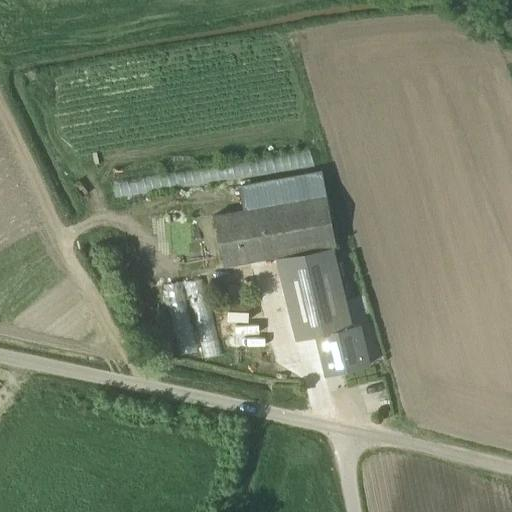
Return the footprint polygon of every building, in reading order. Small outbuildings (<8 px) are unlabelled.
[(116,182),(89,185),(90,199),(118,196),(116,182)] [(366,366),(368,364),(359,326),(357,324),(349,326),(331,248),(334,246),(324,196),(323,195),(213,214),(211,216),(221,265),(223,267),(274,257),(294,339),(312,337),(314,336),(323,375),(366,366)] [(178,354),(193,352),(182,281),(167,284),(178,354)] [(226,357),(206,281),(188,286),(207,362),(226,357)] [(379,381),(363,385),(366,400),(382,396),(379,381)]
